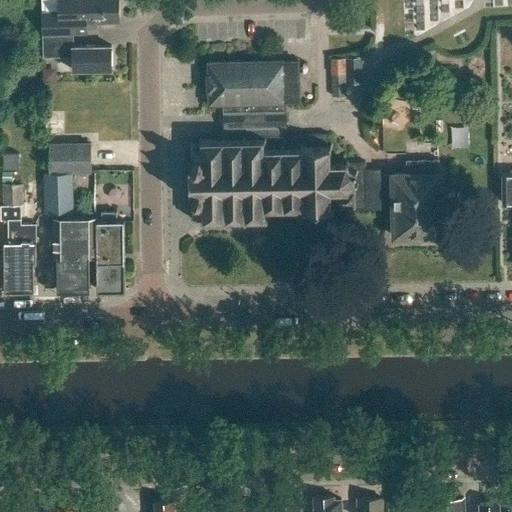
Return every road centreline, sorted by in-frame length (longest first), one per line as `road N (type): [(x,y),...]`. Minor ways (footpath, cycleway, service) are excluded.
road 1 (unclassified): [(511,457),(0,466)]
road 2 (unclassified): [(153,318),(146,36),(174,13),(301,8),(308,0)]
road 3 (secondary): [(511,313),(153,318)]
road 4 (secondary): [(153,318),(0,321)]
